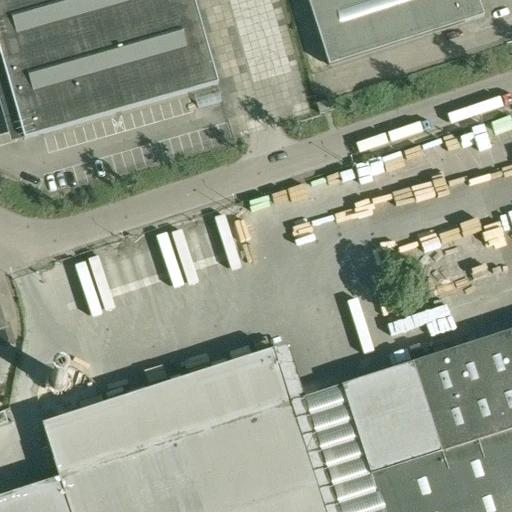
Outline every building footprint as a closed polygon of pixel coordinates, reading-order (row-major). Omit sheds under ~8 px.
[(0,0),(0,52),(24,139),(218,84),(193,0),(0,0)] [(483,17),(477,0),(308,0),(330,66),(415,39),(483,17)] [(320,115),(330,112),(335,110),(332,103),(331,100),(316,104),(320,115)] [(0,335),(4,347),(13,342),(8,325),(5,326),(0,311),(0,335)] [(209,457),(213,467),(237,459),(215,394),(190,402),(199,429),(184,434),(194,462),(209,457)] [(279,424),(286,443),(303,438),(296,419),(279,424)] [(66,511),(56,480),(0,497),(0,511),(66,511)]
